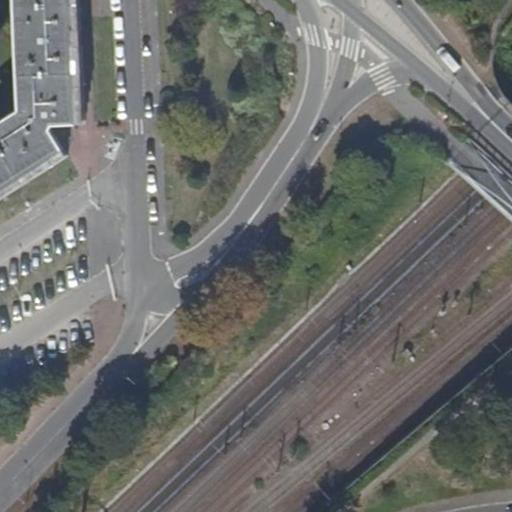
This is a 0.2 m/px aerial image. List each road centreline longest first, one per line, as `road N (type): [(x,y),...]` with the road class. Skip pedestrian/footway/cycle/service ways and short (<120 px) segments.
road 1 (residential): [(131,0),(140,280)]
road 2 (residential): [(116,374),(0,496)]
road 3 (residential): [(297,0),(317,39),(312,96),(294,154)]
road 4 (secondary): [(472,100),(389,0)]
road 5 (residential): [(249,223),(192,264),(140,280)]
